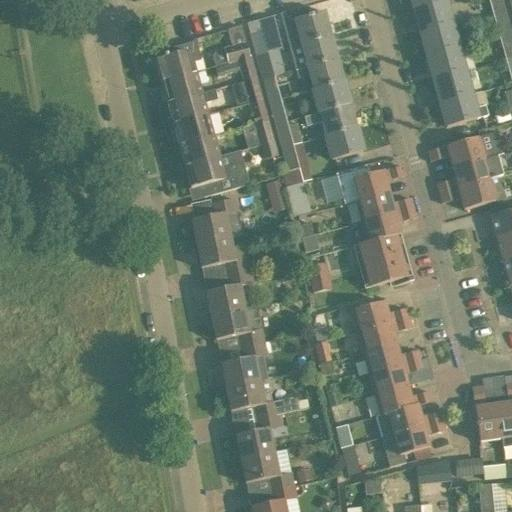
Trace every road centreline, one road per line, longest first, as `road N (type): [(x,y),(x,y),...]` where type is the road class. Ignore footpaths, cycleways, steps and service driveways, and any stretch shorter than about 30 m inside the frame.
road 1 (unclassified): [(196,511),(100,27)]
road 2 (residential): [(472,369),(414,160)]
road 3 (residential): [(414,160),(371,0)]
